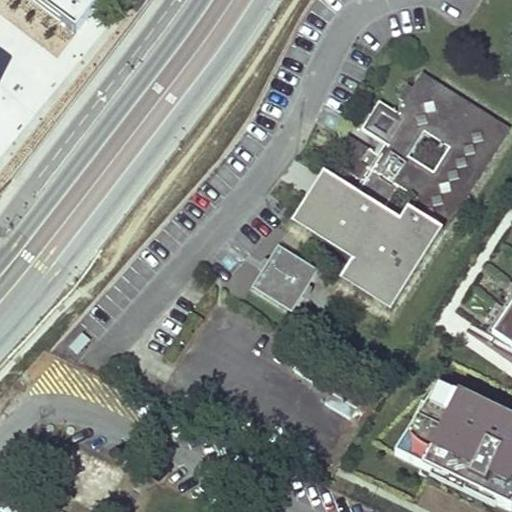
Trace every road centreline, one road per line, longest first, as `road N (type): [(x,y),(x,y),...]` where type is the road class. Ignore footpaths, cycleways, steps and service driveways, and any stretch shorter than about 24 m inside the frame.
road 1 (tertiary): [(0,342),(266,0)]
road 2 (residential): [(0,443),(40,410),(87,410),(301,511)]
road 3 (tertiary): [(200,0),(0,257)]
